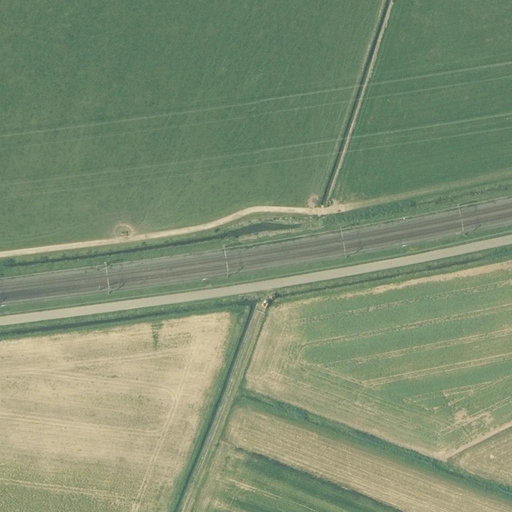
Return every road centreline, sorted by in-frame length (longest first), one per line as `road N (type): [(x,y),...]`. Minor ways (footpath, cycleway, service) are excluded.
road 1 (motorway): [(511,275),(355,333),(0,434)]
road 2 (motorway): [(0,461),(259,390),(511,302)]
road 3 (unclassified): [(0,321),(263,286),(511,239)]
road 4 (track): [(104,511),(333,465),(432,437),(511,402)]
road 5 (track): [(511,303),(335,319),(310,331),(304,361),(315,468)]
